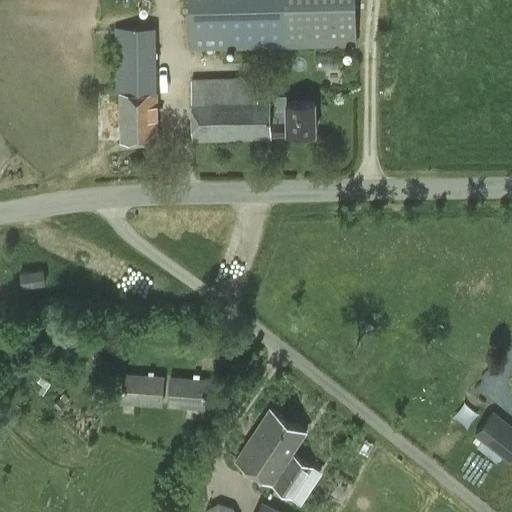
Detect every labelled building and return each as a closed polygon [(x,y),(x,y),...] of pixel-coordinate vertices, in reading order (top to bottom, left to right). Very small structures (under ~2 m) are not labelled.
[(355,0),(189,0),(190,49),(287,47),(356,45),(355,0)] [(158,91),(157,91),(156,42),(152,42),(152,37),(133,38),(133,42),(115,42),(116,92),(119,92),(120,142),(159,142),(158,91)] [(191,78),(191,92),(192,141),(272,139),(272,136),(301,135),(301,132),(316,132),(316,100),(286,100),(286,108),(271,108),(271,90),(258,90),(235,91),(234,77),(191,78)] [(44,268),(20,271),(22,287),(46,284),(44,268)] [(103,322),(34,320),(34,340),(85,341),(85,337),(103,337),(103,322)] [(164,376),(124,373),(122,402),(162,405),(164,376)] [(208,378),(170,375),(168,405),(206,407),(208,378)] [(321,470),(293,452),(307,430),(270,406),(235,459),(272,483),(301,501),(321,470)] [(511,424),(493,409),(474,433),(510,461),(511,458),(511,424)] [(286,511),(262,499),(255,511),(286,511)] [(205,511),(237,511),(237,503),(206,503),(205,511)]
